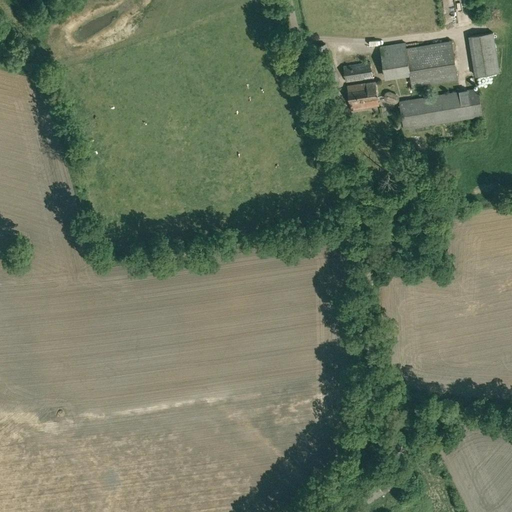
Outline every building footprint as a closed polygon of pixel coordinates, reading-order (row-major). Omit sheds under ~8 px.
[(476,75),(499,72),(493,32),(470,36),(476,75)] [(425,40),(406,43),(410,75),(411,86),(458,78),(451,40),(425,44),(425,40)] [(406,42),(380,45),(385,78),(410,75),(406,43),(406,42)] [(325,86),(339,81),(326,43),(312,48),(325,86)] [(346,82),(373,78),(371,61),(343,66),(346,82)] [(352,109),(379,105),(376,81),(348,85),(352,109)] [(404,128),(483,115),(478,88),(400,101),(404,128)] [(369,503),(384,493),(371,472),(357,481),(369,503)]
